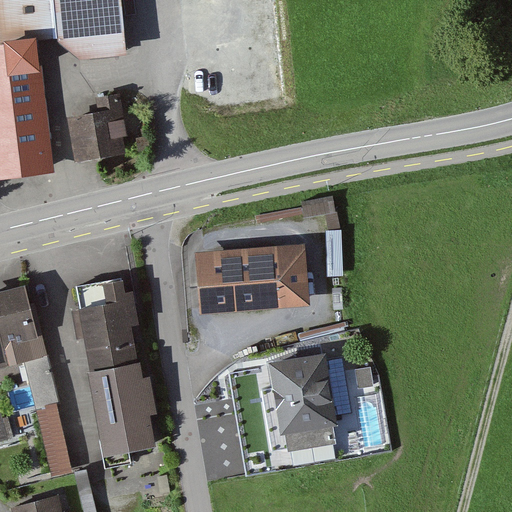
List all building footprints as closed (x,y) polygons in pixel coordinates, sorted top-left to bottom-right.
[(0,0),(0,32),(1,39),(38,36),(58,34),(83,54),(128,50),(123,0),(0,0)] [(38,36),(0,40),(0,174),(54,168),(38,36)] [(97,108),(66,113),(74,159),(126,149),(124,134),(129,133),(121,92),(95,96),(97,108)] [(334,194),(301,201),(304,216),(326,212),(329,227),(340,225),(334,194)] [(343,228),(327,228),(328,275),(344,274),(343,228)] [(307,242),(197,251),(202,310),(312,301),(307,242)] [(124,275),(78,284),(82,307),(72,309),(77,337),(85,335),(90,365),(139,356),(132,323),(140,321),(134,287),(126,289),(124,275)] [(28,281),(0,287),(0,365),(26,359),(46,354),(28,281)] [(326,353),(269,362),(280,432),(284,431),(290,469),(340,461),(333,422),(337,421),(336,414),(350,412),(341,359),(328,361),(326,353)] [(46,354),(26,359),(37,404),(58,399),(46,354)] [(139,356),(90,365),(105,451),(155,442),(150,410),(158,409),(151,373),(142,375),(139,356)] [(58,399),(37,404),(52,474),(73,470),(58,399)] [(1,410),(0,410),(0,440),(14,437),(9,416),(3,417),(1,410)] [(97,511),(87,469),(75,472),(83,511),(97,511)] [(64,511),(60,492),(11,504),(13,511),(64,511)]
